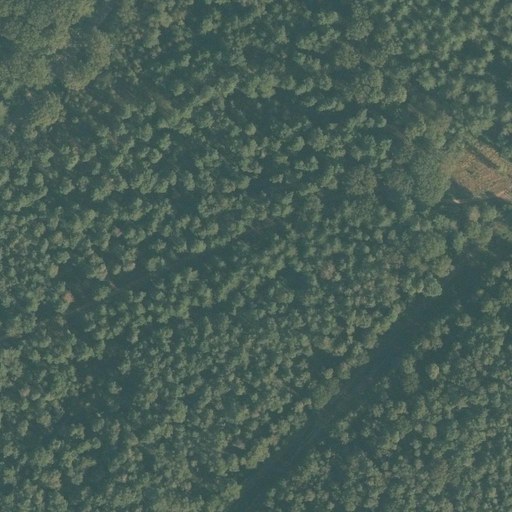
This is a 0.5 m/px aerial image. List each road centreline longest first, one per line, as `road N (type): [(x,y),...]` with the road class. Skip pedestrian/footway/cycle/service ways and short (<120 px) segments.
road 1 (track): [(505,194),(454,200),(356,193),(0,341)]
road 2 (track): [(511,212),(223,511)]
road 3 (unclassified): [(0,143),(116,0)]
